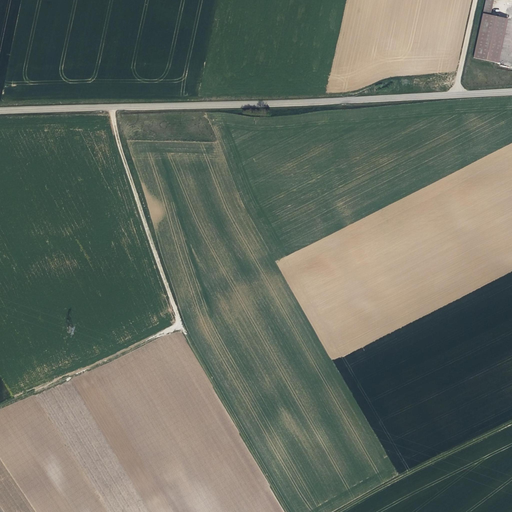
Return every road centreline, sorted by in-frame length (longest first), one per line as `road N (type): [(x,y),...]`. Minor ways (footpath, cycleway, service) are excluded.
road 1 (unclassified): [(0,111),(511,91)]
road 2 (track): [(290,511),(180,325),(113,106)]
road 3 (track): [(0,408),(180,325)]
road 4 (track): [(341,511),(511,422)]
